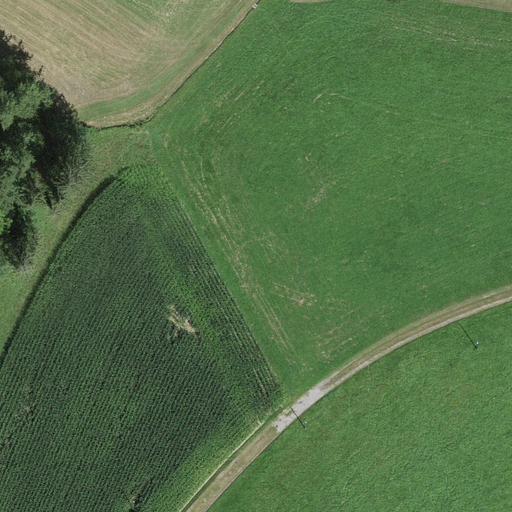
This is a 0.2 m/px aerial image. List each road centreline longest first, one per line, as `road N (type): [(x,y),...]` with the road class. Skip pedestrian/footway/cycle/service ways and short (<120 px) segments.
road 1 (track): [(199,511),(242,463),(363,365),(511,298)]
road 2 (track): [(239,0),(162,98),(47,134),(0,172)]
